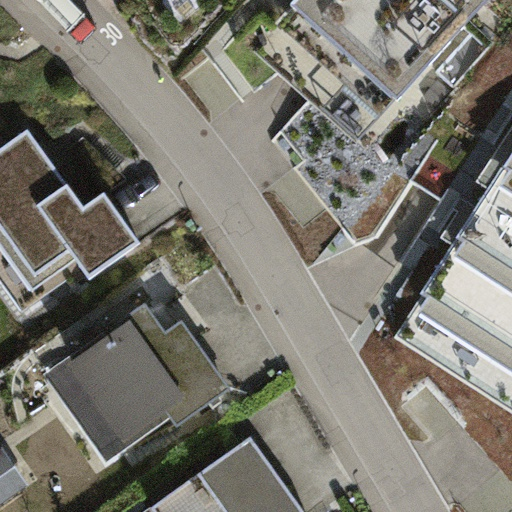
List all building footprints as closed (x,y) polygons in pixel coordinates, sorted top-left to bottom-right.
[(486,0),(300,0),(296,5),(402,97),(486,0)] [(86,216),(30,139),(0,160),(0,226),(44,287),(78,262),(92,281),(139,247),(106,201),(86,216)] [(462,239),(427,294),(434,298),(424,313),(497,360),(506,346),(511,349),(511,160),(498,183),(462,239)] [(146,317),(71,373),(126,445),(168,413),(178,426),(226,390),(181,331),(165,342),(146,317)] [(304,511),(251,442),(158,511),(304,511)]
